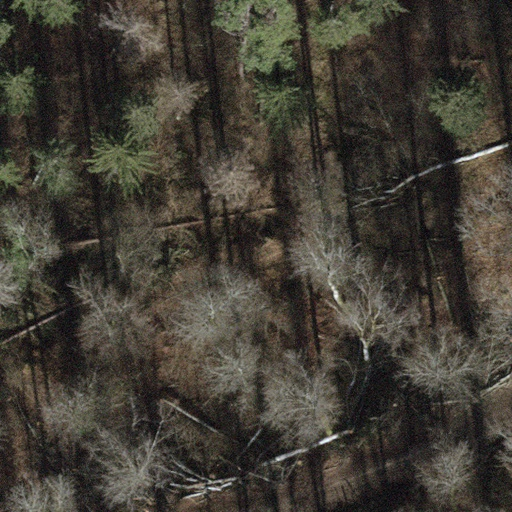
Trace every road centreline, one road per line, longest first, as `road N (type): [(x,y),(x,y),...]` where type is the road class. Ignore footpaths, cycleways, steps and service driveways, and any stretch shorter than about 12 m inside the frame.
road 1 (track): [(511,144),(389,220),(0,336)]
road 2 (track): [(511,404),(269,511)]
